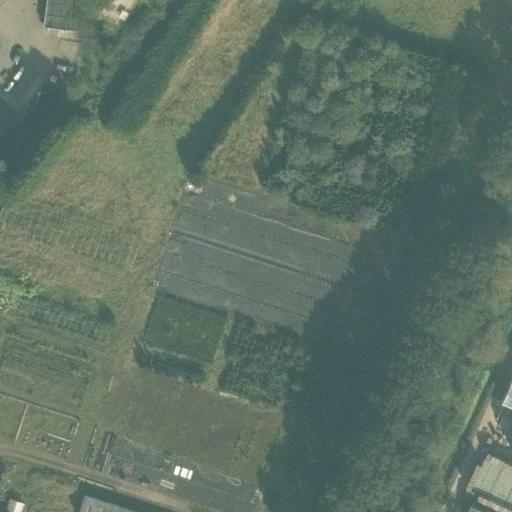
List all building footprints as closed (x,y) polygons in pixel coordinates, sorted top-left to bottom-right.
[(69,29),(69,28),(72,0),(46,0),(44,25),(69,29)] [(511,376),(500,402),(511,407),(511,376)] [(511,412),(504,409),(499,421),(509,425),(511,418),(511,412)] [(139,511),(84,494),(78,511),(139,511)] [(20,511),(21,511),(25,501),(9,497),(6,508),(20,511)]
